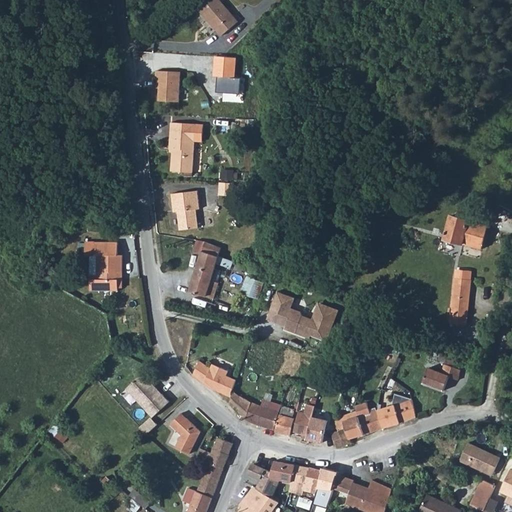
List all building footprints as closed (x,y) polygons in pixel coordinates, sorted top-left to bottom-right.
[(203,0),(198,6),(224,33),(239,18),(221,0),(203,0)] [(214,56),(212,76),(219,76),(218,92),(240,93),(241,78),(236,78),(236,58),(214,56)] [(176,74),(152,74),(152,83),(153,83),(154,92),(156,92),(156,104),(176,104),(176,74)] [(171,130),(188,131),(189,121),(172,121),(171,130)] [(171,130),(167,130),(167,148),(169,148),(169,169),(191,170),(192,130),(188,131),(171,130)] [(232,182),(218,181),(217,193),(231,194),(232,182)] [(170,193),(172,211),(176,211),(179,229),(196,227),(194,209),(197,208),(195,190),(170,193)] [(445,238),(482,249),(488,227),(451,216),(445,238)] [(190,291),(214,298),(219,283),(210,280),(215,264),(229,268),(231,261),(217,257),(220,248),(205,242),(197,239),(193,253),(200,255),(190,291)] [(119,274),(123,274),(123,257),(119,256),(119,244),(85,244),(85,256),(91,256),(90,292),(119,292),(119,289),(119,274)] [(247,274),(240,291),(257,298),(264,281),(247,274)] [(450,323),(466,325),(472,280),(456,278),(450,323)] [(278,292),(269,318),(288,325),(286,330),(297,334),(299,329),(304,331),(306,337),(309,338),(313,337),(328,342),(340,311),(322,304),(318,314),(315,313),(313,320),(312,322),(305,319),(304,316),(302,312),(292,309),(285,306),(288,298),(281,295),(282,293),(278,292)] [(296,299),(282,293),(281,295),(288,298),(285,306),(292,309),(296,299)] [(299,329),(297,334),(306,337),(304,331),(299,329)] [(445,365),(462,370),(464,364),(447,358),(445,365)] [(198,362),(192,374),(199,379),(210,387),(232,398),(233,393),(237,381),(227,376),(229,371),(214,364),(212,368),(198,362)] [(445,365),(443,374),(428,369),(423,384),(443,391),(448,379),(458,382),(462,370),(445,365)] [(123,388),(151,415),(167,399),(159,391),(157,393),(147,383),(149,381),(139,372),(123,388)] [(287,384),(289,377),(283,375),(281,382),(287,384)] [(159,391),(149,381),(147,383),(157,393),(159,391)] [(230,401),(245,418),(250,401),(250,400),(233,393),(232,398),(230,401)] [(245,418),(274,428),(281,405),(263,399),(261,404),(250,401),(245,418)] [(380,412),(383,428),(416,418),(414,401),(413,401),(380,412)] [(302,437),(307,439),(308,435),(313,416),(315,407),(308,405),(305,413),(299,411),(294,432),(303,434),(302,437)] [(165,406),(152,416),(157,422),(169,412),(165,406)] [(338,434),(343,446),(352,443),(351,439),(383,428),(380,412),(374,414),(371,406),(357,409),(358,412),(339,418),(338,421),(336,422),(338,434)] [(181,410),(170,420),(180,431),(173,443),(186,451),(199,430),(181,410)] [(275,430),(291,434),(295,418),(281,414),(275,430)] [(149,416),(140,425),(146,432),(156,422),(149,416)] [(328,421),(313,416),(308,435),(307,439),(323,443),(328,421)] [(48,430),(63,442),(70,433),(54,421),(48,430)] [(333,436),(336,448),(343,446),(338,434),(333,436)] [(212,449),(228,455),(233,443),(217,437),(212,449)] [(481,452),(482,450),(469,444),(461,462),(493,477),(501,459),(485,451),(484,453),(481,452)] [(207,461),(210,453),(197,448),(192,455),(207,461)] [(207,461),(223,467),(228,455),(212,449),(210,453),(207,461)] [(270,475),(280,478),(285,462),(275,459),(271,470),(270,475)] [(196,491),(212,497),(223,467),(207,461),(196,491)] [(309,469),(296,465),(285,462),(280,478),(283,479),(282,481),(291,483),(304,487),(309,469)] [(256,487),(273,498),(276,494),(274,493),(283,479),(280,478),(270,475),(271,470),(253,464),(249,473),(262,478),(256,487)] [(303,489),(316,493),(322,472),(309,468),(309,469),(304,487),(303,489)] [(316,493),(332,498),(334,488),(338,474),(338,473),(323,469),(322,472),(316,493)] [(511,470),(502,493),(510,497),(511,497),(511,470)] [(334,488),(349,494),(345,502),(366,511),(383,511),(387,504),(389,499),(393,490),(371,481),(366,491),(353,484),(355,479),(338,474),(334,488)] [(485,510),(488,504),(497,486),(483,480),(471,505),(485,511),(485,510)] [(256,487),(254,485),(249,493),(251,494),(249,497),(247,495),(241,505),(244,505),(239,511),(269,511),(278,500),(273,498),(256,487)] [(188,488),(184,501),(191,503),(187,511),(206,511),(212,497),(196,491),(188,488)] [(130,496),(146,509),(150,503),(134,491),(130,496)] [(462,511),(463,511),(427,496),(419,511),(462,511)]
